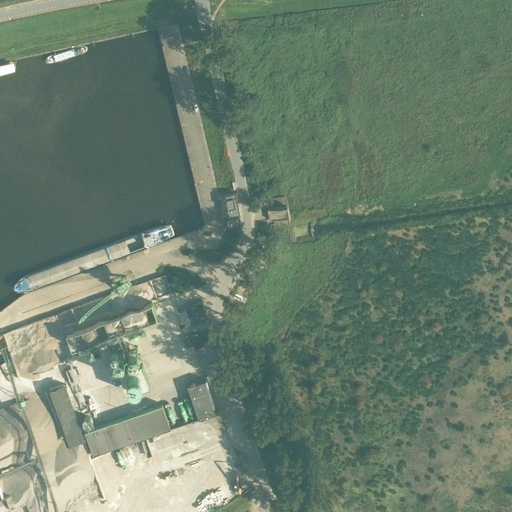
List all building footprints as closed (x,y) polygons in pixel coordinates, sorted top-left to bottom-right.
[(241,224),(239,216),(240,215),(236,192),(225,194),(225,196),(222,196),(223,197),(226,197),(226,200),(223,201),(223,202),(226,202),(227,205),(224,205),(224,207),(227,206),(228,211),(225,211),(225,213),(228,212),(229,217),(226,218),(228,226),(241,224)] [(287,205),(282,206),(267,209),(269,219),(274,218),(275,222),(290,219),(288,207),(287,207),(287,205)] [(165,276),(80,301),(86,322),(67,328),(70,338),(82,335),(82,336),(107,329),(149,317),(144,300),(170,293),(165,276)] [(202,301),(188,306),(193,320),(203,317),(205,323),(210,321),(202,301)] [(193,334),(183,337),(186,347),(191,346),(191,344),(196,342),(193,334)] [(142,360),(119,368),(127,391),(150,383),(142,360)] [(70,381),(77,379),(73,367),(66,370),(70,381)] [(217,412),(206,379),(187,385),(199,419),(217,412)] [(162,404),(84,431),(93,455),(170,428),(162,404)]
